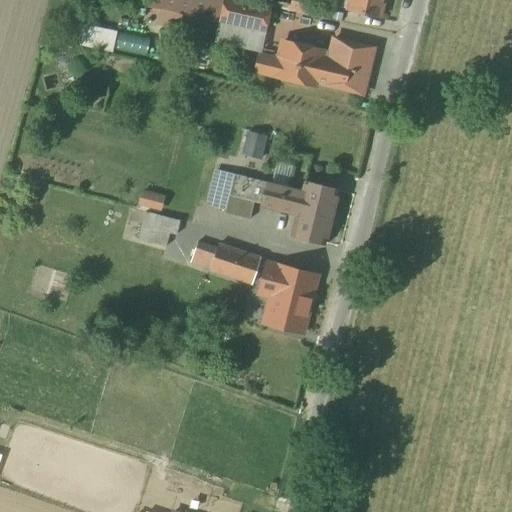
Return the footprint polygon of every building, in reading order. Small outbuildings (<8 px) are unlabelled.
[(152,0),(151,6),(219,20),(215,38),(262,49),(272,3),(258,0),(152,0)] [(346,0),(343,17),(378,24),(383,0),(346,0)] [(69,20),(65,41),(110,52),(115,31),(69,20)] [(273,59),(256,56),(249,80),(312,95),(314,88),(364,100),(377,49),(328,37),(324,51),(279,40),(273,59)] [(262,159),(266,135),(244,131),(240,155),(262,159)] [(206,158),(196,209),(247,221),(259,179),(234,174),(237,164),(206,158)] [(266,186),(261,207),(293,215),(287,239),(321,248),(335,192),(303,184),(300,194),(266,186)] [(138,190),(136,205),(160,209),(162,194),(138,190)] [(177,221),(143,213),(136,241),(162,247),(165,236),(173,238),(177,221)] [(315,278),(194,247),(188,267),(271,289),(263,322),(301,332),(315,278)]
